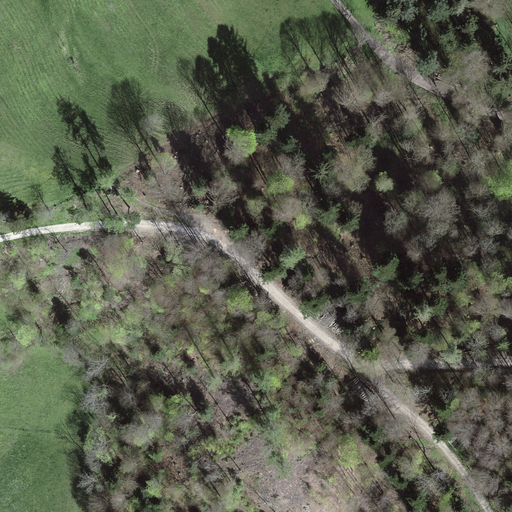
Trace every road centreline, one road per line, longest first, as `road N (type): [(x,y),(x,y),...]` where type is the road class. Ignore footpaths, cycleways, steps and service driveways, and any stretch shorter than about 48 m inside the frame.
road 1 (track): [(0,238),(95,221),(157,221),(231,245),(326,341),(362,362),(439,444),(485,511)]
road 2 (track): [(332,0),(385,59),(451,97),(511,116)]
road 3 (track): [(362,362),(511,365)]
